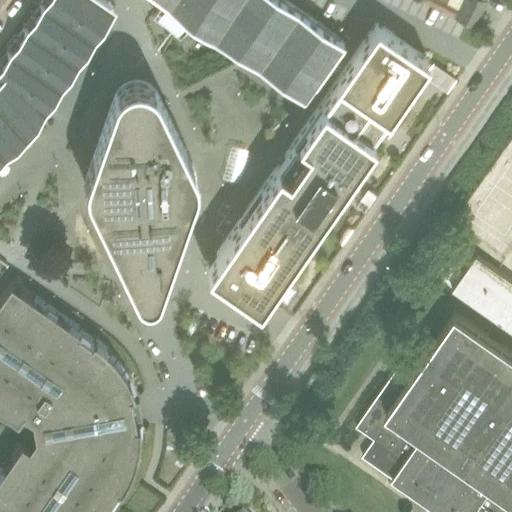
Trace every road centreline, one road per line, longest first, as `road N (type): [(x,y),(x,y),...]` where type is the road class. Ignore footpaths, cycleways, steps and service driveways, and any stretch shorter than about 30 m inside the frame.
road 1 (secondary): [(300,341),(511,39)]
road 2 (residential): [(241,432),(214,415),(182,353),(175,293),(281,327),(300,341)]
road 3 (unknown): [(182,353),(146,332),(74,191),(75,140),(88,101)]
